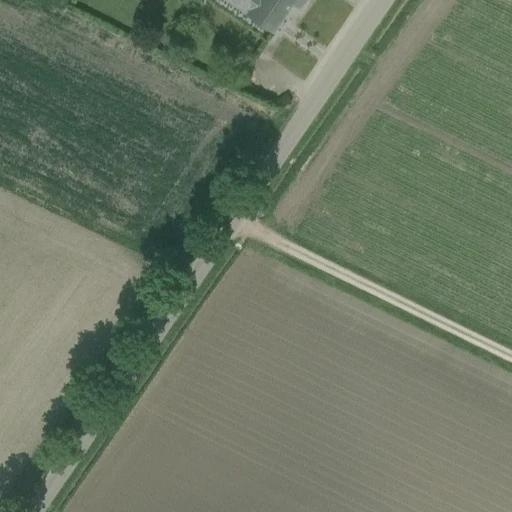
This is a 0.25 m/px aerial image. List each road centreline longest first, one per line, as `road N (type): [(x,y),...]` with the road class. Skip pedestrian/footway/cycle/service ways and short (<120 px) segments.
road 1 (unclassified): [(33,511),(385,0)]
road 2 (track): [(511,356),(231,222)]
